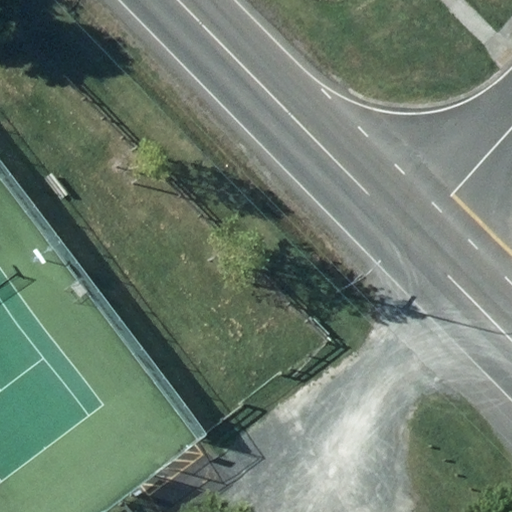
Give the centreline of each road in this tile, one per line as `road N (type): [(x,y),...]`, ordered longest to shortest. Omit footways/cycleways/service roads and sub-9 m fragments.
road 1 (tertiary): [(175,0),(413,242)]
road 2 (residential): [(511,128),(413,242)]
road 3 (tertiary): [(413,242),(511,343)]
